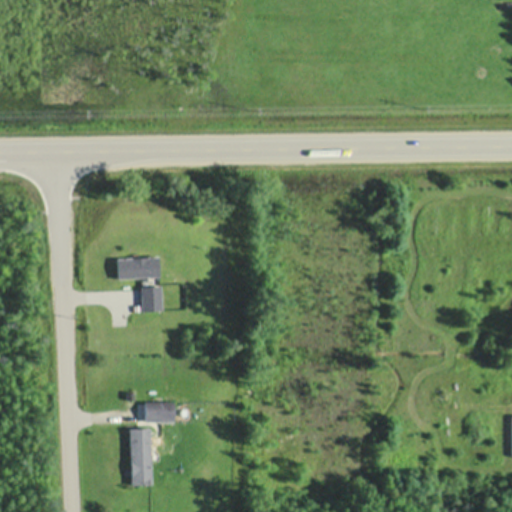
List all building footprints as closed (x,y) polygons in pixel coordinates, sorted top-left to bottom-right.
[(158,274),(116,276),(115,257),(156,254),(158,274)] [(161,308),(133,309),(132,304),(140,303),(139,285),(159,284),(161,308)] [(133,398),(125,398),(125,390),(133,390),(133,398)] [(172,418),(143,418),(143,398),(172,398),(172,418)] [(149,482),(130,482),(128,426),(147,425),(149,482)]
